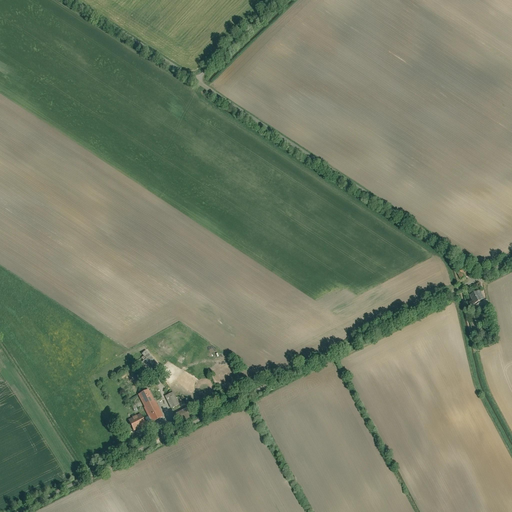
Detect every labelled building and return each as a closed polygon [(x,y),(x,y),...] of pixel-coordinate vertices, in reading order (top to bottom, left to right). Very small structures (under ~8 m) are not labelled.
[(460,280),(466,278),(463,270),(457,272),(460,280)] [(474,304),(484,299),(480,291),(470,296),(474,304)] [(145,349),(140,353),(144,359),(139,363),(146,372),(156,364),(145,349)] [(149,390),(138,396),(151,423),(162,417),(149,390)] [(173,393),(165,397),(170,408),(178,405),(173,393)] [(173,414),(178,423),(187,418),(182,409),(173,414)] [(133,430),(144,425),(140,416),(129,421),(133,430)]
